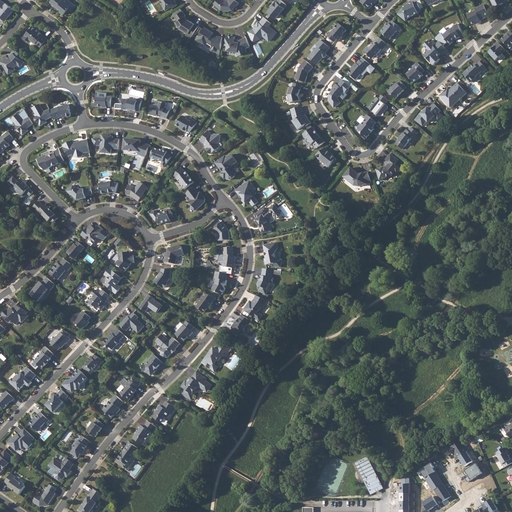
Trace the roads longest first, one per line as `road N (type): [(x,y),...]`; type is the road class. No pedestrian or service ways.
road 1 (residential): [(59,511),(129,417),(186,364),(242,289),(250,244),(225,200)]
road 2 (residential): [(371,25),(316,96),(353,153),(364,156),(511,15)]
road 3 (residential): [(90,73),(153,78),(201,94),(239,89),(323,4)]
road 4 (residential): [(149,240),(147,269),(132,296),(0,436)]
road 5 (residential): [(225,200),(172,140),(134,124),(85,125)]
road 6 (residential): [(85,125),(23,157),(78,221)]
